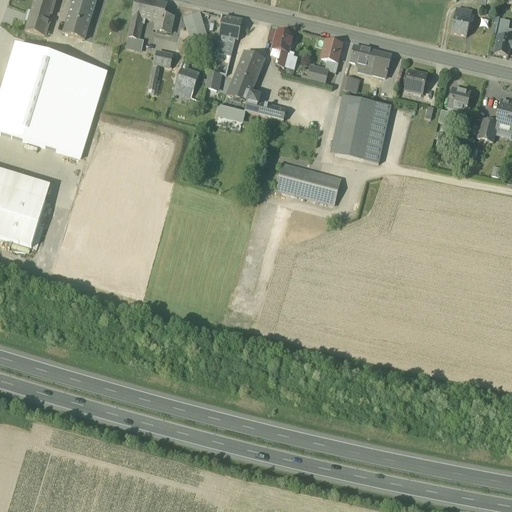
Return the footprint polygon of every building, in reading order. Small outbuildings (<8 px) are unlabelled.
[(34,0),(25,32),(44,37),(54,0),(34,0)] [(63,35),(84,42),(96,0),(73,0),(73,2),(63,35)] [(141,0),(136,0),(132,17),(145,20),(151,22),(156,3),(141,0)] [(166,6),(156,3),(151,22),(157,23),(155,33),(168,36),(172,19),(163,17),(166,6)] [(450,36),(466,39),(471,15),(469,15),(463,14),(455,12),(450,36)] [(183,19),(190,43),(206,39),(198,15),(183,19)] [(144,26),(145,20),(132,17),(131,23),(141,25),(144,26)] [(222,20),(218,38),(226,40),(236,42),(238,42),(242,24),(222,20)] [(128,34),(139,36),(141,25),(131,23),(128,34)] [(501,24),(498,38),(505,40),(507,33),(508,25),(501,24)] [(273,44),(276,34),(269,33),(267,42),(273,44)] [(272,51),(273,51),(286,54),(288,55),(288,54),(292,38),(276,34),(273,44),(272,51)] [(222,56),(226,40),(218,38),(217,43),(220,44),(217,55),(222,56)] [(511,41),(505,40),(498,38),(497,38),(494,56),(507,58),(509,51),(511,41)] [(125,49),(141,52),(143,43),(138,41),(127,39),(126,46),(125,49)] [(222,56),(231,59),(236,42),(226,40),(222,56)] [(321,62),(336,66),(341,47),(326,43),(321,62)] [(106,75),(15,47),(0,97),(0,136),(80,161),(106,75)] [(359,66),(366,68),(370,52),(353,47),(349,64),(359,66)] [(282,70),(286,54),(273,51),(271,59),(278,62),(277,67),(282,70)] [(358,73),(385,80),(391,57),(370,52),(366,68),(359,66),(358,73)] [(286,54),(282,70),(286,71),(294,72),(297,59),(293,58),(294,55),(288,54),(288,55),(286,54)] [(154,67),(169,70),(172,58),(156,55),(154,67)] [(233,82),(252,90),(263,63),(244,56),(233,82)] [(183,65),(180,73),(186,75),(187,71),(189,67),(183,65)] [(159,71),(153,69),(148,92),(154,94),(159,71)] [(307,82),(324,86),(327,73),(311,69),(307,82)] [(294,72),(286,71),(285,78),(292,80),(294,72)] [(198,79),(186,75),(180,73),(175,88),(193,94),(198,79)] [(205,90),(217,93),(220,77),(208,74),(205,90)] [(405,93),(422,97),(426,78),(409,74),(405,93)] [(355,95),(357,88),(350,86),(351,82),(345,80),(342,92),(355,95)] [(227,98),(246,106),(247,104),(250,96),(252,90),(233,82),(227,98)] [(191,102),(193,94),(175,88),(172,95),(191,102)] [(463,115),(464,115),(469,95),(452,91),(447,111),(450,112),(450,110),(463,113),(463,115)] [(250,96),(247,104),(258,106),(260,99),(250,96)] [(391,109),(376,106),(347,100),(334,158),(364,164),(378,167),(391,109)] [(497,123),(497,126),(495,131),(511,135),(511,136),(511,133),(511,105),(500,103),(495,122),(497,123)] [(285,114),(258,106),(247,104),(246,106),(244,114),(283,124),(285,114)] [(218,117),(242,123),(244,114),(221,108),(218,117)] [(424,121),(431,123),(434,111),(427,109),(424,121)] [(447,114),(446,118),(462,122),(463,115),(463,113),(450,110),(450,112),(447,111),(447,114)] [(438,125),(444,126),(446,118),(447,114),(441,112),(438,125)] [(494,137),(495,131),(497,126),(482,122),(477,141),(492,144),(494,137)] [(494,137),(509,141),(511,135),(495,131),(494,137)] [(275,192),(334,208),(340,183),(282,167),(275,192)] [(502,171),(492,169),(490,179),(500,181),(502,171)] [(0,173),(0,190),(45,204),(50,189),(0,173)] [(0,240),(31,250),(45,204),(0,190),(0,240)] [(313,235),(317,229),(315,221),(310,216),(303,215),(296,218),(293,225),(294,232),(299,238),(307,239),(313,235)]
